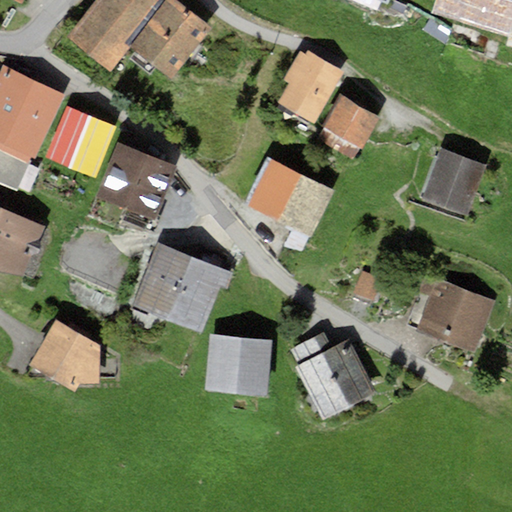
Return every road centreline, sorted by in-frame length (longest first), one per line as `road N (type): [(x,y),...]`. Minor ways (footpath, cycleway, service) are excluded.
road 1 (residential): [(459,391),(286,285),(184,166),(24,45)]
road 2 (track): [(207,0),(231,19),(310,47),(491,160)]
